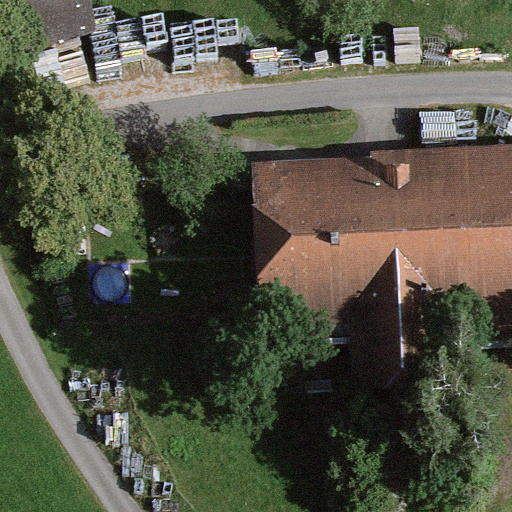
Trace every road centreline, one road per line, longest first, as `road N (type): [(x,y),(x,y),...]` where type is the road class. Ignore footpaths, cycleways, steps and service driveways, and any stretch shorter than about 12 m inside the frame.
road 1 (track): [(511,99),(208,116),(0,156)]
road 2 (track): [(0,299),(128,511)]
